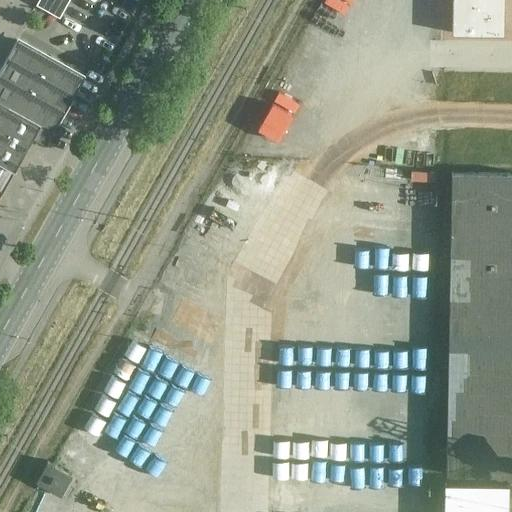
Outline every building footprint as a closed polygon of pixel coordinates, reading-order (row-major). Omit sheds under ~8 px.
[(43,0),(42,4),(66,16),(73,0),(43,0)] [(511,31),(511,0),(456,0),(457,32),(511,31)] [(84,79),(16,43),(0,74),(0,200),(31,141),(46,149),(84,79)] [(511,511),(511,169),(458,169),(449,511),(511,511)] [(223,192),(184,264),(206,276),(245,204),(223,192)] [(111,391),(144,410),(176,356),(144,337),(111,391)] [(121,447),(99,502),(121,511),(144,456),(121,447)] [(67,496),(78,474),(52,461),(41,483),(67,496)]
